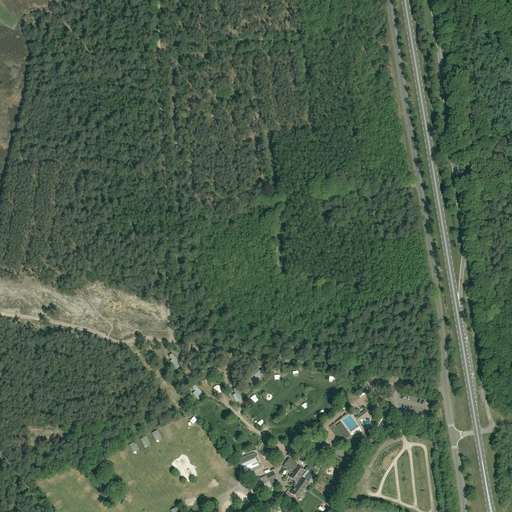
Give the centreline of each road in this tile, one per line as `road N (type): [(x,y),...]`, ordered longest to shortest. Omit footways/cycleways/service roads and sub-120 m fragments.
road 1 (unknown): [(303,0),(305,49),(185,56),(172,69),(181,322),(130,339)]
road 2 (tertiary): [(446,390),(388,0)]
road 3 (primary): [(458,315),(406,0)]
road 4 (track): [(0,454),(145,425),(174,410),(126,341)]
road 5 (unclassified): [(466,249),(430,0)]
road 6 (unclassified): [(492,429),(466,249)]
